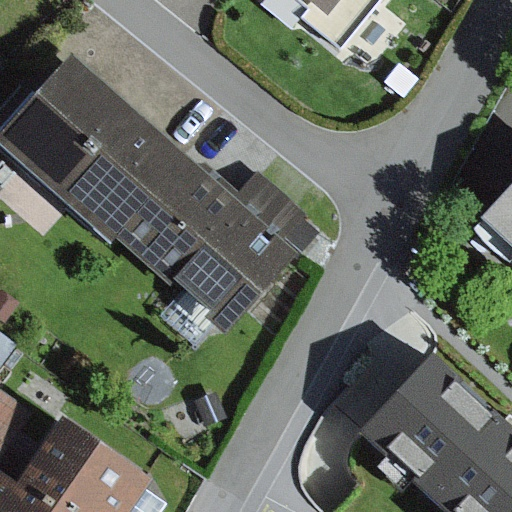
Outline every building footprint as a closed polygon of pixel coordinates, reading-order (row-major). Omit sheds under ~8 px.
[(297,0),(311,11),(302,22),(340,52),(380,0),(297,0)] [(229,202),(66,58),(0,131),(0,152),(107,248),(111,243),(223,342),(295,261),(229,202)] [(229,202),(295,261),(318,236),(302,221),(305,217),(255,173),(229,202)] [(511,184),(477,223),(511,254),(511,260),(509,263),(511,265),(511,184)] [(511,511),(511,438),(509,435),(428,361),(354,442),(359,446),(430,511),(511,511)] [(0,453),(27,415),(0,396),(0,453)] [(148,486),(56,423),(11,487),(0,479),(0,511),(129,511),(144,492),(148,486)] [(160,511),(165,506),(144,492),(129,511),(160,511)]
